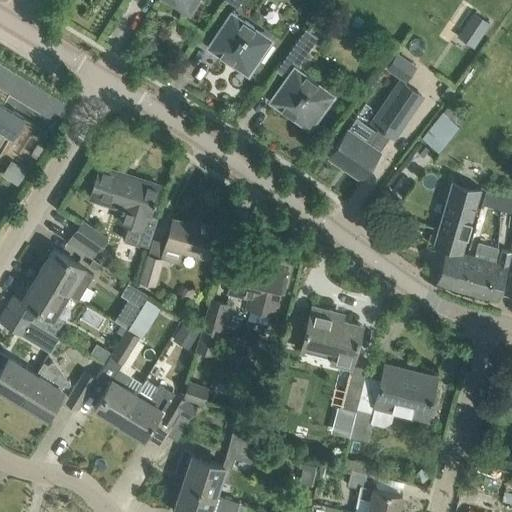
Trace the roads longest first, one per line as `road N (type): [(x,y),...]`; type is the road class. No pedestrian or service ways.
road 1 (tertiary): [(490,324),(425,297),(109,83)]
road 2 (residential): [(0,263),(109,83)]
road 3 (residential): [(436,511),(490,324)]
road 4 (tertiary): [(109,83),(0,16)]
road 5 (residential): [(109,511),(80,482),(0,459)]
